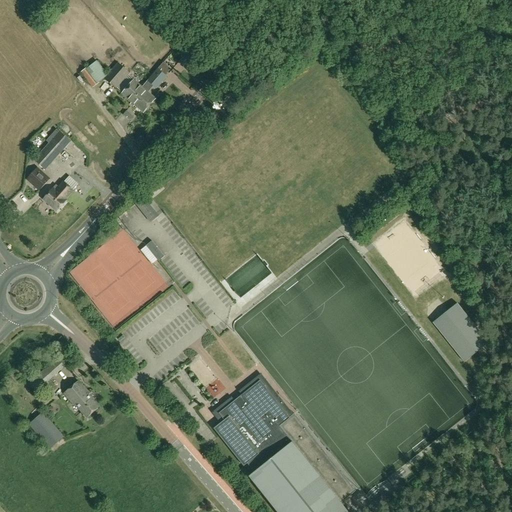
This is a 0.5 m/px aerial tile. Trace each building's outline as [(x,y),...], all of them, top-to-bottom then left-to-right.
[(176,69),(181,62),(178,59),(172,66),(176,69)] [(104,79),(116,90),(130,74),(117,63),(104,79)] [(163,63),(157,70),(164,76),(171,69),(163,63)] [(100,83),(87,68),(80,72),(93,88),(100,83)] [(164,76),(157,70),(157,69),(147,80),(156,88),(165,77),(164,76)] [(143,88),(142,87),(134,80),(121,94),(131,102),(143,88)] [(146,82),(142,87),(143,88),(131,102),(143,113),(155,99),(147,91),(151,86),(146,82)] [(44,170),(70,141),(60,131),(34,160),(44,170)] [(48,181),(38,171),(31,178),(42,188),(48,181)] [(43,199),(57,212),(67,201),(66,200),(74,191),(64,182),(56,191),(53,189),(43,199)] [(163,184),(151,194),(156,200),(168,190),(163,184)] [(158,215),(144,196),(143,195),(135,202),(135,203),(142,211),(150,221),(154,218),(158,215)] [(160,251),(152,241),(146,246),(154,255),(160,251)] [(457,303),(433,323),(464,363),(489,343),(457,303)] [(35,392),(66,365),(59,357),(28,383),(35,392)] [(76,406),(87,418),(100,407),(89,395),(90,394),(79,381),(64,394),(75,407),(76,406)] [(253,474),(249,477),(276,511),(346,511),(340,504),(355,492),(293,415),(288,418),(259,382),(217,415),(223,422),(213,430),(243,468),(246,465),(253,474)] [(29,425),(50,450),(64,438),(43,413),(29,425)]
